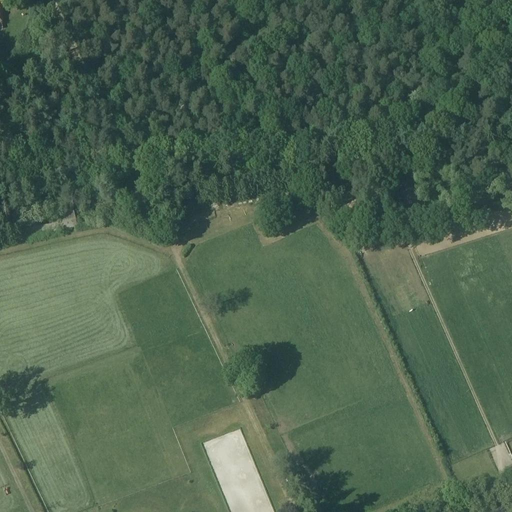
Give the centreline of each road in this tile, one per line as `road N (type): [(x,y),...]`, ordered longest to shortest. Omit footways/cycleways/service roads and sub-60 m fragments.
road 1 (track): [(511,130),(128,165)]
road 2 (track): [(128,165),(51,0)]
road 3 (track): [(128,165),(0,175)]
